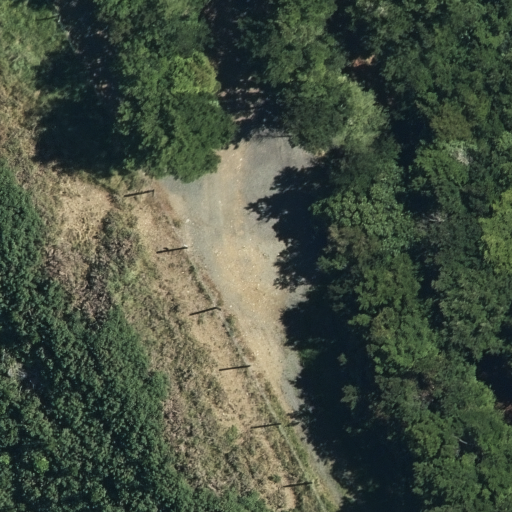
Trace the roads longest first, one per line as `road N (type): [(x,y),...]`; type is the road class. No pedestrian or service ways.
road 1 (track): [(0,98),(168,276),(282,511)]
road 2 (track): [(232,0),(221,126),(168,276)]
